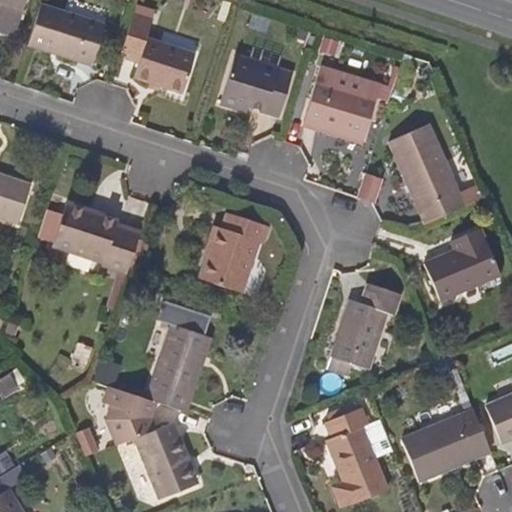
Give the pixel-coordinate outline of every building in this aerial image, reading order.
[(0,0),(0,8),(21,15),(25,0),(0,0)] [(40,5),(27,45),(91,66),(104,25),(40,5)] [(134,10),(119,56),(138,62),(133,78),(182,93),(195,53),(146,37),(153,16),(134,10)] [(241,103),(278,115),(291,72),(236,55),(221,103),(239,108),(241,103)] [(303,121),(362,140),(376,99),(316,80),(303,121)] [(424,224),(465,207),(429,124),(390,141),(424,224)] [(0,219),(17,225),(30,185),(0,174),(0,219)] [(138,237),(140,231),(116,223),(117,220),(66,203),(53,242),(103,258),(102,260),(128,269),(129,264),(138,237)] [(199,278),(240,292),(257,242),(262,244),(268,226),(227,213),(222,231),(216,229),(199,278)] [(423,264),(437,299),(498,274),(479,228),(449,240),(453,252),(423,264)] [(138,237),(129,264),(139,267),(148,240),(138,237)] [(487,282),(460,292),(465,306),(492,295),(487,282)] [(349,301),(327,368),(348,374),(351,363),(369,369),(387,312),(393,314),(400,294),(368,284),(362,304),(349,301)] [(154,402),(183,412),(209,338),(172,325),(146,399),(154,402)] [(471,405),(455,366),(447,370),(463,408),(471,405)] [(0,395),(17,386),(9,373),(0,378),(0,395)] [(146,399),(108,385),(102,403),(109,405),(104,418),(116,446),(132,439),(157,499),(190,486),(180,461),(187,458),(172,422),(154,430),(149,418),(154,402),(146,399)] [(511,394),(484,406),(498,441),(511,434),(511,394)] [(330,420),(355,410),(353,404),(327,415),(330,420)] [(488,448),(471,405),(463,408),(399,434),(417,477),(488,448)] [(357,502),(387,490),(362,428),(367,425),(360,408),(325,423),(331,438),(324,440),(342,483),(330,488),(338,507),(356,500),(357,502)] [(197,483),(187,458),(180,461),(190,486),(197,483)] [(16,466),(0,475),(0,511),(20,511),(7,489),(24,478),(16,466)]
